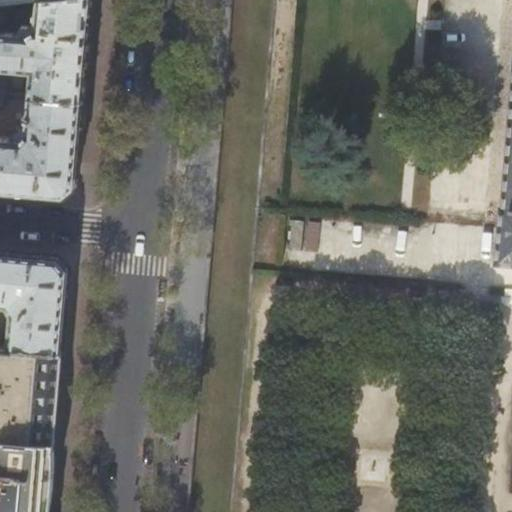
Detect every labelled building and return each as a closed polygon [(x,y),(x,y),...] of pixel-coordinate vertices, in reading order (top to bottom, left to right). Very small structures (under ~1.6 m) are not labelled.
[(87,57),(91,0),(38,0),(36,25),(24,24),(23,34),(2,32),(2,28),(7,24),(9,2),(0,2),(0,93),(6,94),(7,69),(33,71),(31,95),(83,99),(87,57)] [(511,90),(503,207),(500,208),(495,265),(511,266),(511,90)] [(79,150),(83,99),(31,95),(27,133),(23,138),(0,136),(0,190),(64,196),(76,186),(79,150)] [(0,250),(0,304),(8,306),(13,311),(10,346),(55,350),(62,351),(66,310),(69,267),(59,255),(0,250)] [(51,392),(55,350),(10,346),(0,345),(0,436),(35,439),(44,440),(45,425),(48,426),(51,392)] [(0,511),(48,511),(51,481),(54,441),(44,440),(35,439),(0,436),(0,511)]
